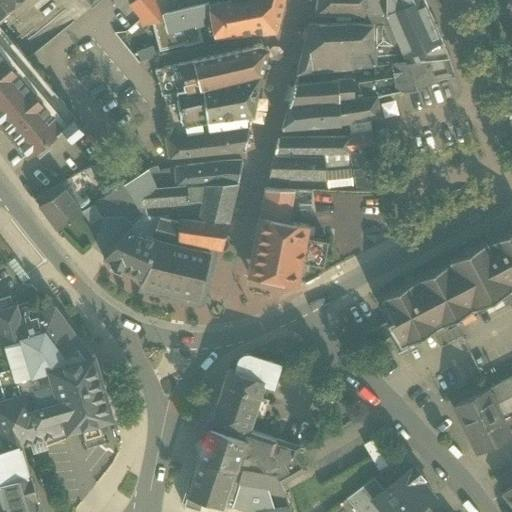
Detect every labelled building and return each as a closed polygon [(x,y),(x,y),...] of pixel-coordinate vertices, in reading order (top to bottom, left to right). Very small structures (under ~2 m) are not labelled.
[(0,0),(0,22),(5,18),(9,25),(39,0),(0,0)] [(83,0),(91,8),(100,0),(83,0)] [(157,0),(141,0),(157,18),(158,17),(157,15),(162,13),(166,10),(157,0)] [(157,0),(166,10),(168,12),(208,3),(208,4),(227,0),(157,0)] [(168,12),(162,13),(166,25),(167,30),(188,25),(189,30),(197,28),(197,27),(211,23),(214,37),(275,31),(281,0),(227,0),(208,4),(208,3),(168,12)] [(363,0),(316,0),(314,14),(364,14),(363,0)] [(385,0),(363,0),(364,14),(385,14),(385,13),(385,0)] [(402,53),(404,62),(428,59),(448,58),(449,58),(444,49),(422,0),(415,0),(385,13),(385,14),(402,53)] [(385,0),(385,13),(415,0),(385,0)] [(162,13),(157,15),(158,17),(161,26),(166,25),(162,13)] [(373,55),(402,53),(385,14),(364,14),(370,24),(370,45),(373,44),(373,55)] [(356,23),(309,25),(297,74),(374,66),(374,65),(390,64),(390,63),(404,62),(402,53),(373,55),(373,44),(370,45),(370,24),(356,23)] [(75,118),(0,27),(0,121),(30,157),(62,130),(71,140),(83,130),(73,120),(75,118)] [(259,46),(154,70),(158,85),(161,96),(176,93),(261,73),(268,48),(264,47),(259,46)] [(448,58),(428,60),(434,82),(454,77),(448,58)] [(404,62),(390,63),(390,64),(394,80),(396,93),(435,83),(434,82),(428,60),(428,59),(404,62)] [(261,73),(176,93),(163,96),(170,138),(250,125),(261,73)] [(394,80),(353,86),(352,79),(294,84),(288,105),(377,97),(378,97),(396,93),(394,80)] [(377,97),(288,105),(281,129),(283,130),(344,124),(367,119),(378,118),(377,97)] [(170,138),(166,138),(169,157),(238,150),(244,151),(250,125),(170,138)] [(364,134),(349,136),(349,137),(350,151),(375,148),(372,133),(364,134)] [(349,137),(281,139),(277,141),(274,153),(349,152),(350,152),(350,151),(349,137)] [(375,148),(350,151),(350,152),(349,152),(352,165),(351,165),(355,187),(356,186),(387,188),(376,149),(375,149),(375,148)] [(349,152),(323,156),(300,156),(273,155),(268,177),(325,179),(324,169),(351,165),(352,165),(349,152)] [(147,170),(123,184),(124,185),(137,205),(155,188),(156,188),(177,187),(176,185),(237,181),(242,162),(235,161),(178,167),(159,172),(157,166),(147,170)] [(103,162),(85,171),(102,199),(116,190),(103,162)] [(177,187),(156,188),(155,188),(137,205),(136,205),(144,205),(170,203),(172,210),(179,209),(179,219),(228,223),(237,183),(177,187)] [(137,205),(124,185),(116,190),(102,199),(93,206),(101,218),(124,217),(133,226),(129,230),(130,230),(143,216),(147,217),(144,205),(136,205),(137,205)] [(64,188),(38,205),(56,229),(82,212),(64,188)] [(294,190),(265,189),(259,216),(288,222),(294,190)] [(147,217),(143,216),(130,230),(129,230),(102,258),(119,269),(143,279),(152,255),(157,239),(152,237),(159,219),(147,217)] [(259,216),(247,275),(296,285),(300,269),(305,270),(307,263),(301,262),(306,237),(308,226),(288,222),(259,216)] [(228,223),(179,219),(178,222),(159,218),(159,219),(152,237),(157,239),(164,242),(165,242),(177,245),(178,240),(222,249),(228,223)] [(486,241),(448,261),(449,262),(380,298),(391,318),(386,321),(394,337),(389,339),(397,355),(408,350),(405,344),(511,288),(511,229),(487,243),(486,241)] [(326,241),(306,237),(301,262),(307,263),(322,266),(326,241)] [(177,245),(165,242),(164,242),(157,239),(152,255),(143,279),(141,283),(140,285),(198,299),(210,253),(177,245)] [(502,368),(511,363),(511,288),(405,344),(408,350),(424,382),(433,380),(441,397),(502,368)] [(54,308),(15,319),(0,323),(0,325),(13,367),(0,371),(0,387),(7,413),(0,415),(0,449),(19,444),(20,445),(82,427),(86,438),(100,434),(97,423),(112,418),(94,356),(90,357),(54,308)] [(394,337),(386,321),(363,333),(371,349),(389,339),(394,337)] [(243,354),(241,355),(240,356),(239,358),(235,371),(228,369),(212,418),(247,430),(254,412),(262,415),(268,398),(260,395),(265,381),(273,384),(280,363),(247,354),(246,354),(245,354),(243,354)] [(511,378),(488,390),(503,418),(511,413),(511,378)] [(488,389),(453,406),(477,453),(511,435),(511,434),(511,413),(503,418),(488,390),(488,389)] [(247,430),(212,418),(199,457),(235,469),(242,470),(269,474),(269,469),(278,464),(297,453),(299,446),(247,430)] [(0,508),(6,507),(36,500),(20,445),(19,444),(0,449),(0,508)] [(306,468),(297,453),(278,464),(288,479),(306,468)] [(235,469),(199,457),(187,495),(184,504),(200,509),(203,499),(224,505),(235,469)] [(378,511),(421,511),(437,500),(410,466),(381,489),(368,499),(378,511)] [(269,474),(242,470),(239,484),(284,492),(275,475),(269,474)] [(378,511),(368,499),(381,489),(373,479),(346,500),(355,511),(378,511)] [(511,485),(502,493),(511,506),(511,485)] [(40,511),(36,500),(6,507),(6,511),(40,511)]
